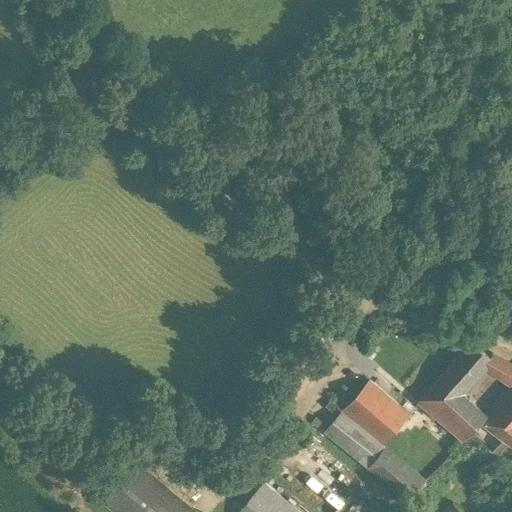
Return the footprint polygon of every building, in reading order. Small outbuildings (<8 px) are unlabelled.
[(418,403),(463,441),(469,434),(468,434),(483,418),(485,421),(511,392),(511,365),(491,354),(489,356),(472,341),(418,403)] [(342,410),(382,446),(409,415),(368,380),(342,410)] [(511,392),(485,421),(487,423),(485,425),(503,438),(486,458),(491,462),(509,442),(511,444),(511,392)] [(407,500),(424,481),(341,412),(324,432),(407,500)] [(195,511),(134,461),(101,501),(113,511),(195,511)] [(297,511),(262,483),(237,511),(297,511)] [(441,511),(459,511),(450,503),(441,511)]
